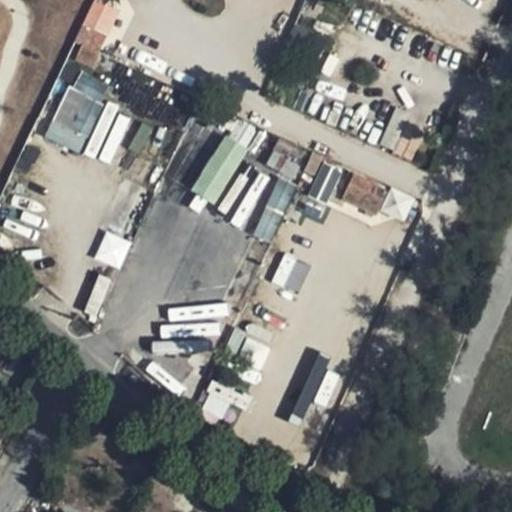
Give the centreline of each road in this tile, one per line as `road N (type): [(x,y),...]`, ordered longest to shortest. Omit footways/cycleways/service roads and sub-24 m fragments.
road 1 (residential): [(311,510),(511,54)]
road 2 (residential): [(80,362),(270,493),(311,510)]
road 3 (residential): [(80,362),(0,499)]
